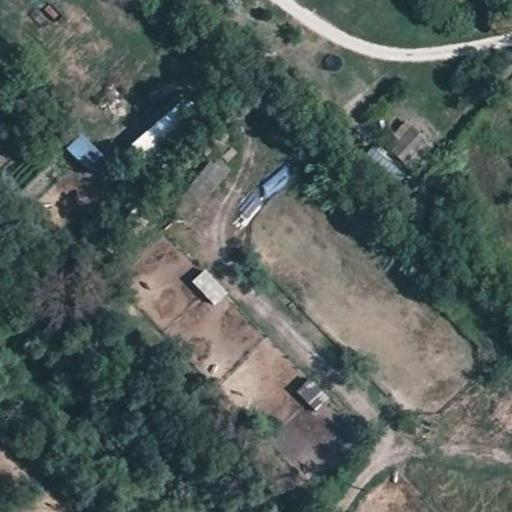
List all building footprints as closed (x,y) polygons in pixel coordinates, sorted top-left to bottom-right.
[(143,160),(199,116),(186,99),(130,144),(143,160)] [(393,153),(407,165),(429,141),(415,128),(393,153)] [(67,148),(90,170),(105,155),(81,133),(67,148)] [(210,157),(182,198),(200,211),(229,170),(210,157)] [(205,269),(192,281),(214,307),(228,295),(205,269)] [(319,411),(332,395),(309,377),(296,393),(319,411)]
